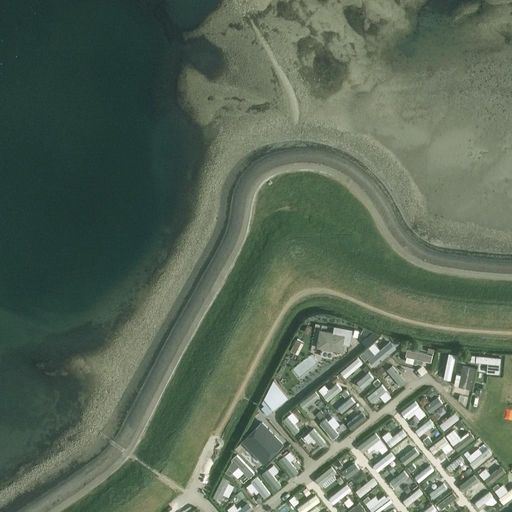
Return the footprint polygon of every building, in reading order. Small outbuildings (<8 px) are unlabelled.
[(333,350),(342,351),(343,346),(342,346),(343,343),(345,335),(344,334),(345,329),(334,327),(333,333),(320,330),(318,343),(317,344),(316,347),(317,348),(320,348),(321,348),(322,348),(321,356),(331,358),(333,350)] [(294,345),(301,350),(308,338),(300,334),(294,345)] [(365,348),(375,362),(380,358),(371,344),(365,348)] [(434,357),(436,349),(410,345),(409,352),(434,357)] [(300,370),(317,355),(311,348),(293,363),(300,370)] [(451,348),(447,370),(454,372),(458,349),(451,348)] [(498,360),(498,350),(475,349),(475,359),(498,360)] [(348,373),(366,359),(360,351),(342,365),(348,373)] [(390,365),(404,383),(410,378),(396,360),(390,365)] [(363,386),(377,371),(370,364),(356,380),(363,386)] [(338,379),(327,389),(333,396),(344,386),(338,379)] [(385,380),(370,392),(375,398),(390,387),(385,380)] [(485,397),(490,384),(483,382),(479,394),(485,397)] [(318,386),(302,397),(306,403),(323,393),(318,386)] [(352,390),(339,402),(344,408),(358,397),(352,390)] [(434,410),(447,401),(440,391),(427,400),(434,410)] [(419,395),(403,407),(408,414),(424,402),(419,395)] [(316,401),(310,403),(313,412),(319,410),(316,401)] [(333,404),(321,415),(329,422),(341,411),(333,404)] [(351,412),(355,422),(368,417),(365,407),(351,412)] [(457,407),(442,419),(448,427),(463,414),(457,407)] [(292,411),(287,415),(298,430),(303,426),(292,411)] [(424,432),(438,420),(431,412),(417,425),(424,432)] [(242,441),(263,463),(283,444),(262,422),(242,441)] [(317,423),(312,428),(324,442),(329,438),(317,423)] [(394,443),(411,431),(405,423),(388,436),(394,443)] [(470,426),(457,436),(462,443),(475,433),(470,426)] [(438,446),(452,437),(448,430),(434,440),(438,446)] [(223,448),(229,438),(225,435),(219,445),(223,448)] [(296,440),(288,445),(301,464),(308,459),(296,440)] [(456,451),(460,444),(455,441),(451,449),(456,451)] [(407,461),(423,450),(419,443),(403,454),(407,461)] [(381,467),(400,454),(395,446),(376,460),(381,467)] [(478,465),(493,451),(488,446),(473,459),(478,465)] [(420,460),(428,454),(424,449),(417,456),(420,460)] [(457,453),(450,462),(456,466),(462,457),(457,453)] [(232,466),(240,472),(249,459),(241,454),(232,466)] [(345,466),(352,475),(364,466),(357,457),(345,466)] [(423,479),(438,464),(432,458),(417,473),(423,479)] [(336,462),(319,474),(324,481),(341,469),(336,462)] [(388,474),(395,469),(391,463),(384,467),(388,474)] [(392,475),(400,483),(412,471),(405,463),(392,475)] [(477,469),(464,479),(469,485),(481,475),(477,469)] [(376,472),(359,486),(364,493),(382,478),(376,472)] [(219,485),(226,494),(239,482),(232,474),(219,485)] [(283,482),(288,488),(297,479),(292,474),(283,482)] [(261,475),(256,478),(262,487),(267,484),(261,475)] [(352,481),(331,489),(335,498),(356,490),(352,481)] [(418,488),(415,485),(406,493),(413,500),(426,488),(423,483),(418,488)] [(446,505),(459,494),(454,487),(440,499),(446,505)] [(482,505),(500,496),(494,487),(477,496),(482,505)] [(304,509),(324,498),(320,490),(299,501),(304,509)] [(390,492),(373,499),(377,508),(394,500),(390,492)] [(235,503),(239,511),(241,511),(254,505),(249,495),(235,503)] [(349,511),(366,511),(372,508),(361,495),(346,508),(349,511)] [(291,499),(282,506),(286,511),(292,511),(298,508),(291,499)] [(436,511),(442,508),(436,501),(422,511),(436,511)] [(463,511),(464,511),(471,508),(468,502),(461,507),(463,511)]
